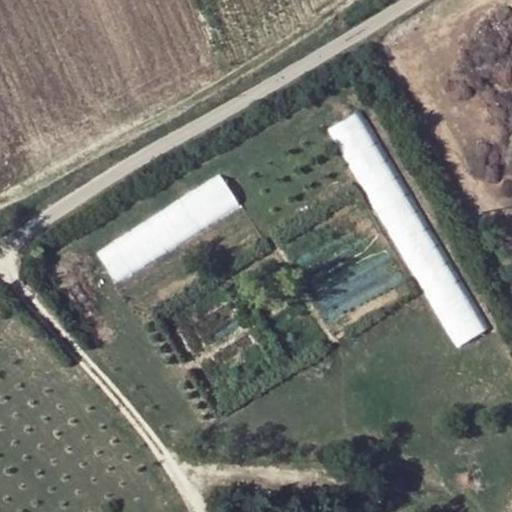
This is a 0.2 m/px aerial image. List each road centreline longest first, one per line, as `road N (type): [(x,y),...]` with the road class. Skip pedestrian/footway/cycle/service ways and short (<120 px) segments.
road 1 (unclassified): [(0,243),(399,0)]
road 2 (residential): [(0,258),(202,511)]
